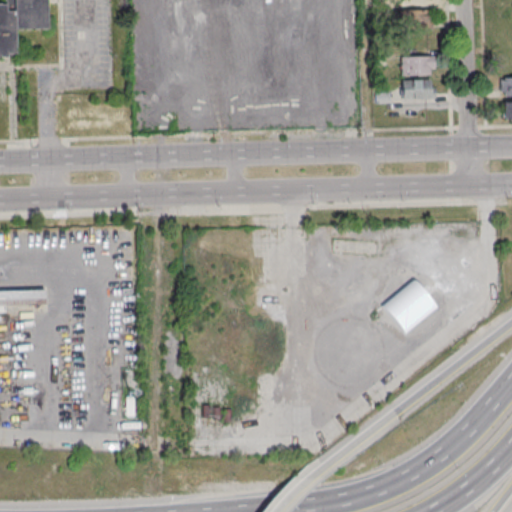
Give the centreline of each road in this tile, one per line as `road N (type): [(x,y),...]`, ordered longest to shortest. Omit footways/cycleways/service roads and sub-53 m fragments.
road 1 (tertiary): [(511,146),(0,162)]
road 2 (tertiary): [(0,199),(511,184)]
road 3 (motorway): [(511,381),(470,429),(391,484),(325,504),(229,511)]
road 4 (motorway): [(511,322),(346,449)]
road 5 (residential): [(471,186),(464,0)]
